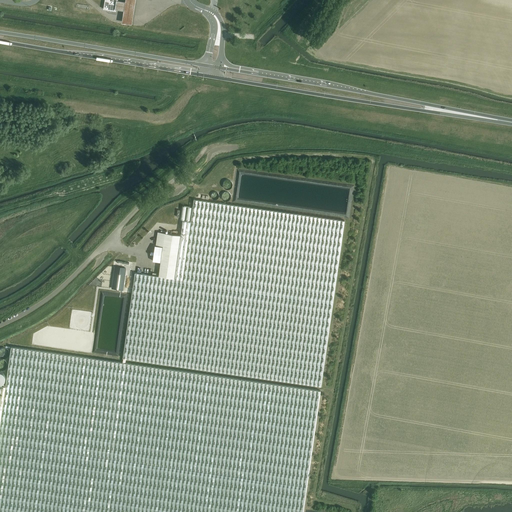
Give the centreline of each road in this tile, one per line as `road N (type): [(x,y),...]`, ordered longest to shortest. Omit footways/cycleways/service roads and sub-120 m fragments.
road 1 (trunk): [(511,121),(0,32)]
road 2 (trunk): [(0,41),(511,122)]
road 3 (unclassified): [(0,325),(50,296),(141,203),(189,167)]
